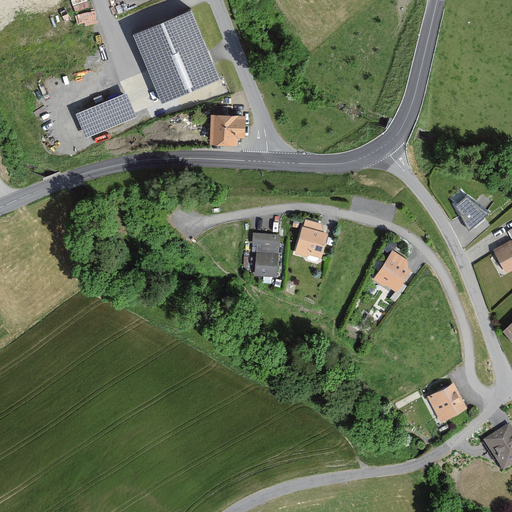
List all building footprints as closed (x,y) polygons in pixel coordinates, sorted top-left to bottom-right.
[(191,12),(133,36),(162,105),(220,81),(191,12)] [(127,94),(75,115),(85,139),(137,118),(127,94)] [(246,112),(211,110),(210,142),(237,143),(237,136),(245,136),(246,112)] [(454,201),(466,194),(461,187),(449,194),(454,201)] [(466,196),(455,206),(468,233),(489,214),(466,196)] [(322,222),(304,217),(295,252),(308,256),(309,252),(320,255),(326,231),(320,229),(322,222)] [(511,238),(493,247),(507,271),(511,268),(511,224),(505,228),(511,238)] [(282,233),(252,230),(251,243),(258,243),(255,274),(278,277),(282,233)] [(406,257),(392,248),(373,278),(397,292),(411,270),(406,257)] [(511,319),(503,329),(511,338),(511,319)] [(452,379),(426,392),(440,419),(466,406),(452,379)] [(511,428),(508,422),(481,439),(501,470),(511,462),(511,428)]
